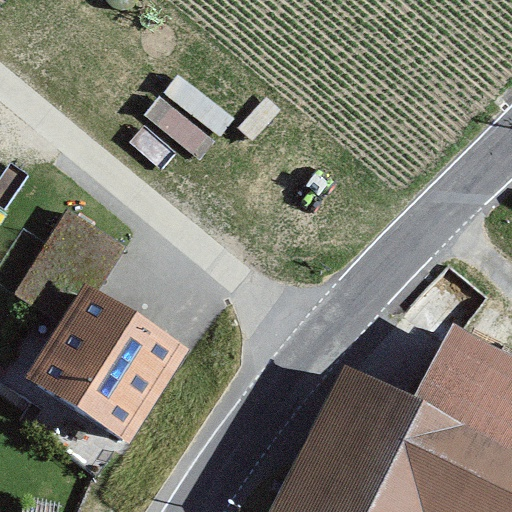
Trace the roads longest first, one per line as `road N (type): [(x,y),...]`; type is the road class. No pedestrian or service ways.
road 1 (unclassified): [(311,341),(0,81)]
road 2 (tertiary): [(311,341),(511,141)]
road 3 (tertiary): [(193,511),(311,341)]
